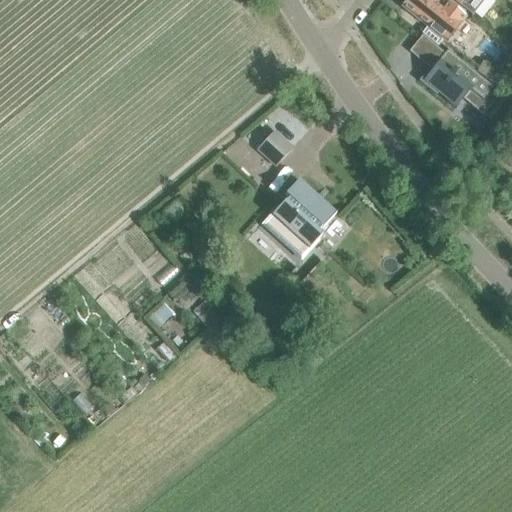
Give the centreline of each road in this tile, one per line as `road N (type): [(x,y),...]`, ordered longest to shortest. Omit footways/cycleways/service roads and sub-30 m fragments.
road 1 (track): [(0,325),(299,76),(319,49)]
road 2 (unclassified): [(511,291),(319,49)]
